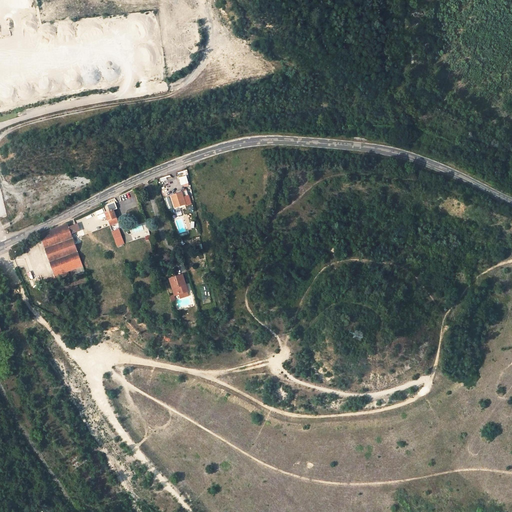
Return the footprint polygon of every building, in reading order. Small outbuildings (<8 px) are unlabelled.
[(180,176),(181,185),(189,184),(188,175),(180,176)] [(183,192),(171,196),(175,208),(187,205),(183,192)] [(105,213),(110,226),(119,223),(114,209),(105,213)] [(177,218),(178,235),(186,234),(185,217),(177,218)] [(39,235),(55,275),(82,264),(71,232),(69,227),(68,224),(39,235)] [(78,230),(76,224),(69,227),(71,232),(78,230)] [(119,229),(113,232),(117,243),(124,240),(119,229)] [(186,289),(180,274),(168,279),(172,289),(177,288),(178,292),(186,289)] [(202,285),(203,303),(210,303),(209,285),(202,285)]
